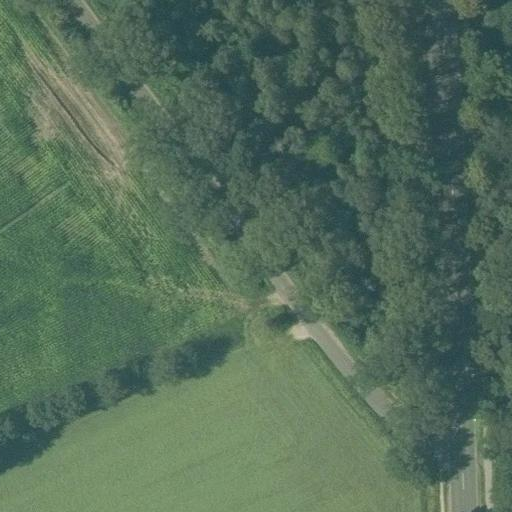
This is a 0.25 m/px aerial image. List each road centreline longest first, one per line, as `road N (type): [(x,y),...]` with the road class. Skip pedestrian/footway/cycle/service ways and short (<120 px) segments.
road 1 (unclassified): [(75,0),(396,423),(437,453),(461,454)]
road 2 (secondary): [(438,0),(461,454)]
